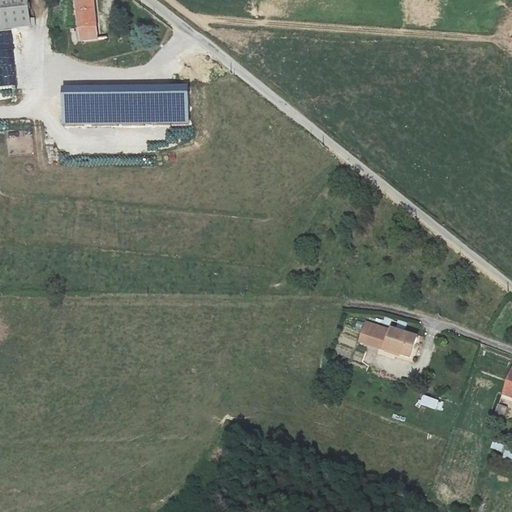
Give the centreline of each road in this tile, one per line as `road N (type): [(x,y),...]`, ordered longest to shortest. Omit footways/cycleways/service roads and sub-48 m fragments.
road 1 (unclassified): [(511,286),(146,0)]
road 2 (residential): [(511,349),(422,318),(344,304)]
